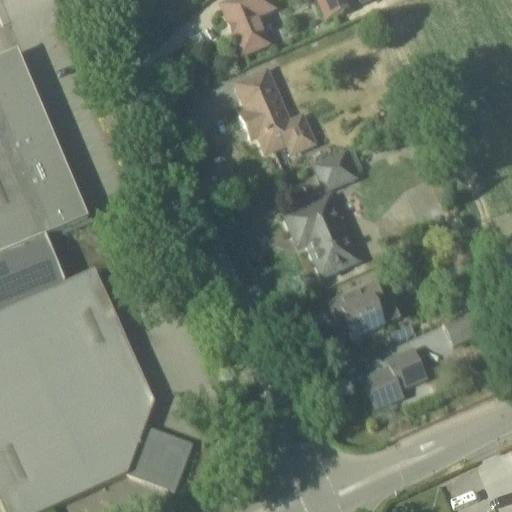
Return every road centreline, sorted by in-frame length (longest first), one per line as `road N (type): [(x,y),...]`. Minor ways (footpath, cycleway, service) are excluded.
road 1 (unclassified): [(318,497),(107,0)]
road 2 (unclassified): [(318,497),(511,418)]
